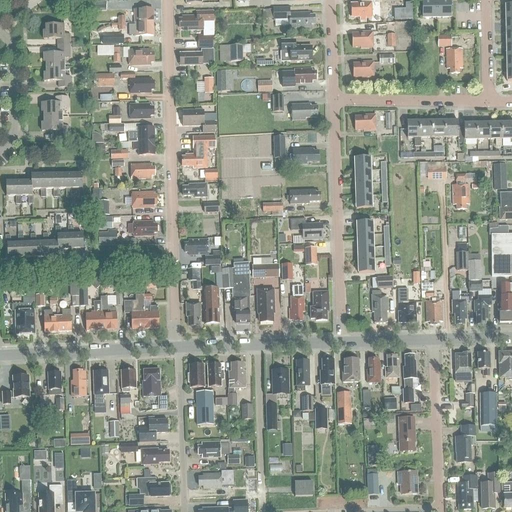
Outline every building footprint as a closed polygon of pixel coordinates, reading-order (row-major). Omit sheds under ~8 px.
[(437,18),(436,0),(423,0),(422,0),(422,19),(437,18)] [(436,0),(437,18),(451,18),(450,0),(436,0)] [(90,2),(90,10),(106,10),(106,2),(90,2)] [(359,4),(351,5),(351,18),(359,18),(360,21),(366,21),(366,19),(372,19),(371,5),(371,3),(370,3),(359,3),(359,4)] [(273,22),(274,22),(274,27),(289,26),(289,29),(310,28),(310,26),(314,25),(314,16),(310,16),(310,14),(290,14),(289,8),(273,9),(273,22)] [(135,24),(152,23),(152,10),(134,10),(135,24)] [(213,23),(213,14),(206,14),(206,13),(196,13),(196,17),(183,17),(183,20),(179,20),(179,29),(183,29),(183,32),(203,32),(203,23),(213,23)] [(152,23),(135,24),(135,37),(153,36),(152,23)] [(70,46),(70,35),(64,36),(64,25),(45,26),(46,32),(43,32),(43,40),(58,40),(58,46),(70,46)] [(395,33),(394,25),(376,25),(376,33),(395,33)] [(373,49),(372,33),(360,33),(360,34),(352,34),(352,48),(360,48),(361,49),(373,49)] [(396,46),(396,34),(388,34),(388,46),(396,46)] [(102,46),(123,45),(123,35),(102,36),(102,46)] [(197,49),(213,49),(213,36),(197,36),(197,49)] [(437,37),(437,48),(451,47),(450,36),(437,37)] [(281,52),(280,52),(280,63),(290,63),(312,62),(311,47),(295,48),(295,41),(281,41),(281,52)] [(241,46),(230,46),(230,63),(242,62),(242,54),(241,46)] [(46,68),(65,68),(65,58),(70,58),(70,48),(58,48),(58,54),(44,55),(44,63),(46,63),(46,68)] [(462,70),(462,50),(446,50),(447,70),(449,70),(450,75),(459,75),(459,70),(462,70)] [(153,62),(153,54),(150,54),(150,51),(129,51),(129,66),(150,66),(150,62),(153,62)] [(202,67),(202,63),(208,63),(208,67),(214,67),(213,51),(201,51),(201,54),(179,54),(180,67),(202,67)] [(394,64),(394,56),(393,56),(379,56),(379,65),(393,64),(394,64)] [(374,79),(373,63),(361,63),(361,64),(353,65),(353,78),(362,78),(362,79),(374,79)] [(65,68),(46,68),(46,74),(44,74),(44,82),(58,82),(59,88),(71,88),(71,77),(65,77),(65,68)] [(294,70),(294,72),(282,73),(282,88),(294,88),(294,84),(312,84),(312,81),(316,81),(316,73),(312,73),(312,70),(294,70)] [(230,93),(229,72),(217,72),(217,93),(230,93)] [(113,75),(93,76),(93,88),(113,87),(113,75)] [(154,90),(153,82),(150,82),(150,79),(130,80),(130,94),(150,94),(150,90),(154,90)] [(204,80),(204,96),(213,95),(213,80),(204,80)] [(257,82),(258,93),(272,92),(271,82),(257,82)] [(283,113),(283,96),(272,97),(273,113),(283,113)] [(44,118),(62,118),(62,108),(68,108),(68,98),(55,98),(55,104),(41,104),(41,113),(44,113),(44,118)] [(154,116),(154,108),(150,108),(150,105),(130,105),(130,120),(151,120),(151,116),(154,116)] [(317,118),(317,108),(310,108),(310,106),(291,106),(291,122),(306,121),(305,119),(317,118)] [(113,117),(108,117),(108,125),(120,124),(120,116),(120,108),(113,109),(113,117)] [(208,116),(203,116),(203,111),(182,112),(182,128),(202,127),(202,134),(214,134),(214,123),(208,123),(208,116)] [(376,132),(375,116),(363,116),(363,117),(355,118),(355,132),(364,131),(364,132),(376,132)] [(62,118),(44,118),(44,124),(41,124),(42,132),(56,132),(56,138),(68,137),(68,127),(62,128),(62,118)] [(445,138),(445,122),(433,123),(433,138),(445,138)] [(464,144),(464,141),(464,129),(458,129),(458,122),(445,122),(445,138),(458,138),(458,144),(464,144)] [(420,139),(420,123),(407,123),(408,139),(414,139),(414,147),(420,147),(420,139)] [(433,138),(433,123),(420,123),(420,139),(433,138)] [(502,140),(509,140),(509,144),(511,143),(511,123),(502,124),(502,140)] [(103,133),(135,132),(135,124),(120,124),(108,125),(103,125),(103,133)] [(477,141),(477,124),(464,125),(464,129),(464,141),(477,141)] [(477,124),(477,141),(490,141),(489,124),(477,124)] [(489,124),(490,141),(502,140),(502,124),(489,124)] [(127,143),(133,143),(154,142),(154,129),(136,129),(136,132),(127,133),(127,143)] [(96,133),(94,133),(92,133),(92,144),(103,144),(103,141),(101,136),(99,134),(96,133)] [(192,150),(193,150),(193,156),(184,156),(184,158),(181,158),(182,168),(192,168),(192,170),(207,169),(207,154),(205,154),(205,150),(215,150),(215,137),(192,138),(192,150)] [(284,137),(273,138),(273,159),(285,159),(284,137)] [(154,142),(133,143),(133,151),(138,151),(138,156),(154,156),(154,142)] [(105,146),(93,146),(93,157),(105,157),(105,146)] [(318,163),(318,152),(313,152),(313,150),(292,150),(293,166),(307,166),(307,163),(318,163)] [(127,151),(110,151),(110,160),(127,160),(127,151)] [(354,159),(355,172),(370,172),(370,159),(354,159)] [(428,181),(445,180),(445,167),(439,168),(439,163),(427,164),(428,181)] [(155,177),(155,168),(151,169),(151,165),(131,166),(131,180),(152,180),(152,177),(155,177)] [(506,191),(505,166),(493,166),(494,191),(506,191)] [(217,181),(216,171),(204,171),(204,182),(217,181)] [(355,172),(355,185),(371,184),(370,172),(355,172)] [(44,189),(44,175),(31,175),(31,182),(31,189),(32,189),(41,189),(41,198),(46,198),(46,189),(44,189)] [(57,189),(57,175),(44,175),(44,189),(46,189),(53,189),(53,198),(58,198),(58,189),(57,189)] [(70,189),(69,175),(57,175),(57,189),(58,189),(66,189),(66,198),(71,198),(71,189),(70,189)] [(70,189),(71,189),(79,189),(79,198),(84,198),(84,189),(82,189),(82,175),(69,175),(70,189)] [(469,206),(468,186),(466,186),(465,176),(456,176),(456,183),(457,183),(457,186),(453,186),(453,206),(456,206),(457,211),(465,211),(465,206),(469,206)] [(18,197),(18,182),(5,182),(5,197),(15,197),(15,205),(21,205),(21,197),(18,197)] [(18,197),(21,197),(28,197),(28,205),(34,205),(34,196),(32,196),(32,189),(31,189),(31,182),(18,182),(18,197)] [(371,184),(355,185),(355,197),(371,197),(371,184)] [(206,198),(206,185),(188,186),(188,188),(182,188),(182,197),(193,197),(193,199),(206,198)] [(102,202),(102,190),(93,191),(93,202),(102,202)] [(320,203),(319,194),(315,194),(315,191),(289,192),(289,206),(309,205),(309,203),(320,203)] [(499,209),(500,221),(511,220),(511,193),(500,194),(501,209),(499,209)] [(157,205),(156,196),(153,197),(153,194),(132,194),(132,209),(153,209),(153,205),(157,205)] [(375,197),(371,197),(355,197),(356,210),(372,210),(371,202),(375,202),(375,197)] [(109,217),(108,202),(98,202),(98,217),(109,217)] [(219,212),(218,204),(203,205),(203,213),(219,212)] [(286,211),(282,211),(281,204),(262,205),(262,213),(272,212),(272,218),(286,217),(286,211)] [(112,228),(112,218),(94,219),(94,229),(112,228)] [(321,239),(321,227),(305,227),(305,220),(290,221),(291,232),(303,232),(303,240),(321,239)] [(153,222),(133,223),(133,225),(133,235),(133,238),(154,237),(154,234),(157,234),(157,225),(153,225),(153,222)] [(357,236),(373,236),(372,223),(356,224),(357,236)] [(70,237),(71,251),(83,250),(83,236),(73,237),(73,227),(68,228),(68,237),(70,237)] [(489,231),(489,236),(491,236),(492,277),(500,277),(511,277),(511,285),(500,285),(499,285),(500,304),(497,306),(497,310),(499,311),(499,324),(511,324),(511,235),(508,236),(508,227),(498,227),(497,227),(498,230),(489,231)] [(58,243),(58,251),(71,251),(70,237),(68,237),(61,237),(61,228),(55,228),(56,237),(57,236),(58,243)] [(116,233),(98,233),(98,245),(116,244),(116,233)] [(32,244),(33,259),(46,258),(45,243),(43,243),(36,243),(35,235),(30,235),(31,244),(32,244)] [(45,243),(46,258),(59,258),(58,251),(58,243),(48,243),(48,235),(43,235),(43,243),(45,243)] [(20,244),(18,244),(10,244),(10,236),(5,237),(5,245),(7,245),(8,260),(20,259),(20,244)] [(20,244),(20,259),(33,259),(32,244),(31,244),(23,244),(22,236),(18,236),(18,244),(20,244)] [(357,249),(373,249),(373,236),(357,236),(357,249)] [(208,256),(207,241),(188,241),(188,244),(184,244),(184,254),(189,254),(189,256),(208,256)] [(315,248),(304,249),(305,267),(316,266),(315,248)] [(357,262),(373,261),(373,249),(357,249),(357,262)] [(221,259),(221,252),(212,252),(212,257),(204,257),(204,266),(220,266),(219,259),(221,259)] [(455,272),(467,271),(467,253),(455,253),(455,272)] [(373,261),(357,262),(358,275),(374,274),(373,261)] [(481,282),(480,262),(468,262),(469,282),(481,282)] [(250,298),(248,264),(233,264),(233,270),(222,271),(222,274),(223,290),(232,290),(233,312),(235,312),(236,325),(250,324),(248,299),(250,298)] [(260,265),(251,266),(251,279),(278,278),(278,265),(271,265),(260,265)] [(292,265),(281,265),(282,282),(293,282),(292,265)] [(421,268),(421,281),(423,281),(423,280),(425,280),(425,272),(430,272),(430,268),(422,268),(421,268)] [(200,282),(199,269),(188,270),(188,282),(200,282)] [(143,278),(134,279),(134,280),(134,296),(143,295),(144,295),(144,280),(143,278)] [(376,290),(392,289),(391,278),(376,278),(376,290)] [(146,281),(146,289),(155,289),(155,280),(146,281)] [(78,281),(70,282),(70,283),(70,297),(71,297),(78,297),(78,289),(78,283),(78,281)] [(481,283),(468,283),(469,293),(481,292),(481,283)] [(425,299),(432,299),(431,284),(419,284),(420,298),(425,298),(425,299)] [(28,304),(34,304),(34,288),(22,289),(22,286),(8,287),(8,299),(23,299),(23,304),(28,304)] [(292,287),(292,296),(292,298),(290,298),(291,311),(292,311),(293,322),(302,322),(302,313),(304,313),(303,287),(292,287)] [(78,289),(78,297),(78,307),(87,307),(87,289),(78,289)] [(221,317),(221,309),(219,309),(217,291),(217,290),(216,290),(203,290),(204,326),(219,326),(219,317),(221,317)] [(274,315),(274,290),(257,291),(257,315),(259,315),(260,324),(273,323),(272,315),(274,315)] [(388,313),(387,298),(381,298),(381,292),(372,292),(372,314),(374,314),(374,325),(386,325),(386,313),(388,313)] [(450,302),(452,302),(452,315),(455,315),(455,326),(464,325),(464,320),(466,320),(466,302),(468,302),(468,296),(459,297),(459,292),(450,293),(450,302)] [(328,308),(328,293),(312,293),(313,309),(310,309),(310,320),(315,320),(315,322),(327,322),(326,308),(328,308)] [(43,295),(35,295),(35,308),(44,308),(43,295)] [(145,330),(144,295),(143,295),(134,296),(135,302),(130,302),(131,314),(131,330),(145,330)] [(157,307),(151,307),(151,295),(144,295),(145,330),(146,330),(153,330),(153,329),(158,329),(158,313),(157,313),(157,307)] [(398,295),(398,324),(416,324),(415,304),(406,304),(406,295),(398,295)] [(116,313),(115,313),(115,309),(112,309),(112,306),(107,306),(106,297),(100,297),(100,302),(101,302),(101,331),(117,331),(116,313)] [(478,297),(478,302),(474,302),(474,314),(476,314),(476,325),(485,325),(485,320),(488,320),(488,306),(491,306),(491,297),(478,297)] [(93,302),(93,312),(91,312),(91,314),(85,314),(86,332),(101,331),(101,302),(100,302),(93,302)] [(426,302),(426,323),(430,322),(430,326),(438,326),(438,322),(442,322),(441,302),(426,302)] [(23,304),(12,305),(12,312),(15,312),(16,336),(32,335),(32,330),(35,330),(34,311),(28,312),(28,304),(23,304)] [(200,318),(199,304),(186,304),(186,321),(187,321),(188,327),(199,327),(199,318),(200,318)] [(58,334),(58,333),(57,318),(53,318),(53,311),(44,312),(44,318),(44,319),(44,334),(49,334),(58,334)] [(62,318),(57,318),(58,333),(71,332),(71,318),(70,318),(70,311),(62,311),(62,318)] [(511,378),(511,353),(498,353),(499,365),(499,379),(511,378)] [(470,373),(470,354),(463,354),(462,355),(454,355),(455,374),(455,382),(470,381),(470,373)] [(489,369),(489,354),(477,354),(477,370),(482,370),(483,379),(485,379),(485,377),(488,377),(488,369),(489,369)] [(412,385),(412,379),(415,379),(415,361),(413,361),(413,356),(404,356),(405,368),(403,368),(403,390),(403,404),(413,403),(412,390),(412,385)] [(398,379),(397,360),(396,361),(396,357),(386,357),(387,368),(384,368),(385,379),(398,379)] [(368,359),(368,370),(366,370),(367,383),(380,383),(379,363),(377,363),(377,359),(368,359)] [(359,383),(359,368),(358,368),(358,360),(343,360),(343,369),(342,369),(342,384),(359,383)] [(295,362),(296,387),(296,392),(307,392),(307,387),(309,386),(308,361),(295,362)] [(320,372),(320,385),(321,397),(330,396),(329,385),(333,385),(333,361),(322,361),(322,372),(320,372)] [(227,399),(228,406),(228,414),(236,414),(236,394),(233,394),(233,389),(245,389),(245,372),(243,373),(243,364),(231,364),(231,373),(229,373),(229,389),(227,389),(227,399)] [(204,388),(203,365),(189,366),(189,375),(188,375),(188,384),(190,383),(190,389),(204,388)] [(223,380),(222,371),(220,372),(220,365),(207,365),(208,388),(221,387),(221,380),(223,380)] [(143,397),(157,397),(157,410),(166,410),(166,397),(161,397),(160,381),(159,370),(144,371),(144,382),(143,382),(143,397)] [(136,389),(136,371),(122,372),(122,390),(123,390),(123,393),(131,393),(131,389),(136,389)] [(288,395),(287,371),(271,371),(272,395),(288,395)] [(74,382),(71,382),(72,397),(87,397),(86,373),(83,373),(83,372),(73,372),(74,382)] [(109,395),(108,372),(94,372),(93,372),(94,409),(105,408),(105,402),(104,402),(103,396),(109,395)] [(61,396),(60,374),(48,375),(49,397),(61,396)] [(30,398),(29,377),(25,377),(25,375),(16,375),(16,377),(13,378),(13,393),(2,393),(3,405),(11,405),(11,399),(30,398)] [(213,426),(212,392),(195,393),(197,426),(213,426)] [(370,392),(362,392),(363,409),(371,408),(370,392)] [(349,394),(336,394),(337,425),(350,425),(349,394)] [(479,406),(480,427),(497,427),(496,394),(479,394),(479,406)] [(473,408),(472,395),(464,395),(464,403),(460,403),(461,408),(473,408)] [(312,397),(301,397),(302,412),(312,412),(312,397)] [(63,399),(55,399),(56,412),(64,411),(63,399)] [(383,411),(396,411),(395,399),(383,400),(383,411)] [(277,431),(275,405),(265,405),(266,432),(277,431)] [(252,406),(241,406),(241,421),(252,420),(252,406)] [(326,410),(314,410),(314,431),(327,430),(326,410)] [(9,417),(0,417),(0,424),(0,432),(10,432),(9,417)] [(415,452),(413,418),(398,419),(399,452),(415,452)] [(168,434),(168,420),(149,421),(149,428),(140,429),(140,443),(156,443),(156,434),(168,434)] [(118,422),(108,422),(109,439),(118,438),(118,422)] [(475,446),(474,426),(461,427),(462,437),(455,437),(456,464),(471,463),(470,446),(475,446)] [(65,440),(53,441),(54,449),(65,448),(65,440)] [(228,443),(220,443),(201,444),(201,447),(197,447),(197,456),(201,456),(202,459),(220,458),(220,456),(228,455),(228,443)] [(120,454),(137,453),(136,444),(120,445),(120,454)] [(169,463),(169,451),(157,451),(157,450),(141,451),(141,455),(138,456),(139,461),(141,461),(141,465),(158,465),(158,463),(169,463)] [(227,456),(227,465),(239,464),(239,456),(227,456)] [(245,458),(245,468),(254,468),(253,458),(245,458)] [(367,458),(367,466),(377,466),(377,458),(367,458)] [(416,472),(397,472),(398,486),(400,486),(401,496),(417,495),(416,472)] [(221,490),(221,475),(202,475),(202,478),(198,478),(198,487),(202,487),(202,490),(221,490)] [(221,475),(222,484),(236,483),(236,475),(221,475)] [(366,475),(367,496),(378,495),(377,475),(366,475)] [(488,483),(481,483),(482,510),(495,510),(494,496),(499,496),(499,491),(498,475),(488,475),(488,483)] [(462,484),(457,484),(458,511),(472,510),(472,502),(477,502),(477,491),(477,485),(476,477),(469,477),(464,477),(462,477),(462,484)] [(169,496),(168,483),(152,483),(152,478),(141,479),(136,479),(137,489),(139,491),(139,495),(144,495),(144,497),(169,496)] [(94,511),(94,494),(77,495),(76,480),(67,481),(68,504),(76,504),(76,511),(94,511)] [(21,482),(22,494),(30,494),(29,481),(21,482)] [(312,497),(312,482),(294,482),(294,497),(312,497)] [(511,483),(501,484),(502,495),(503,495),(503,509),(511,509),(511,483)] [(50,486),(50,494),(39,495),(39,511),(54,511),(54,500),(63,500),(62,486),(50,486)] [(6,511),(22,511),(22,495),(6,496),(6,511)] [(143,506),(142,495),(128,496),(128,506),(143,506)] [(246,511),(246,501),(233,502),(233,509),(203,510),(203,511),(246,511)]
